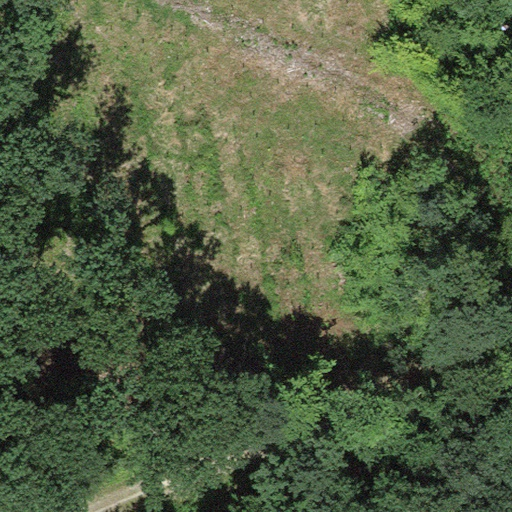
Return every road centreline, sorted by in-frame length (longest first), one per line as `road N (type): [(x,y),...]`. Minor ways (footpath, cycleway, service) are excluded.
road 1 (track): [(236,450),(511,330)]
road 2 (track): [(236,450),(85,511)]
